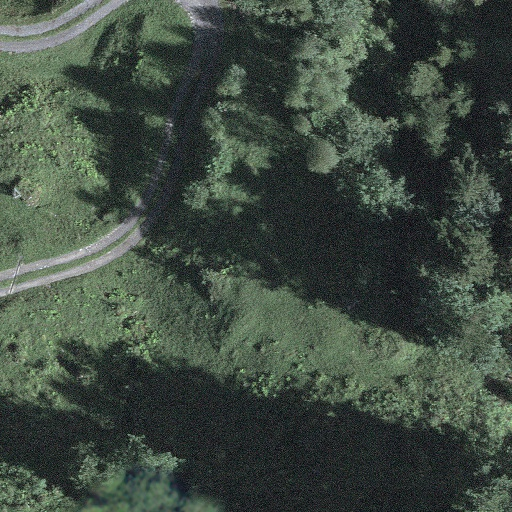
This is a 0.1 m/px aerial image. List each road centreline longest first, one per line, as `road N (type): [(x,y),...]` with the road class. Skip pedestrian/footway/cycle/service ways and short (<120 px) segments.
road 1 (track): [(0,284),(107,248),(153,209),(211,26),(199,0)]
road 2 (track): [(118,0),(56,43),(0,37)]
